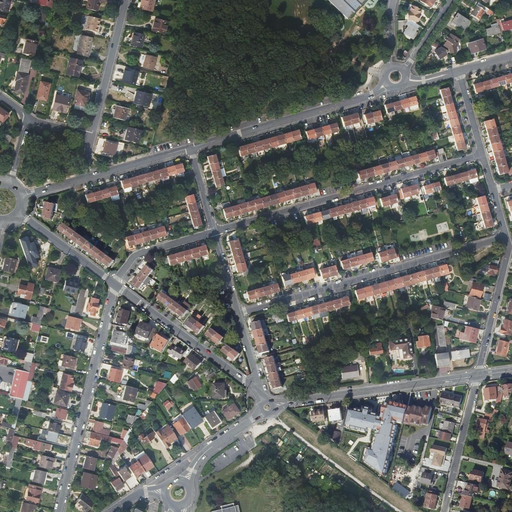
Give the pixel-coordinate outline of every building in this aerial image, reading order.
[(0,0),(0,11),(7,13),(10,1),(4,0),(0,0)] [(39,0),(38,5),(52,8),(54,1),(51,0),(50,4),(47,3),(47,0),(39,0)] [(107,0),(88,0),(86,8),(95,10),(97,10),(99,10),(100,5),(99,5),(100,1),(107,2),(107,0)] [(155,0),(142,0),(140,8),(144,9),(152,11),(155,0)] [(324,0),(325,0),(345,20),(363,0),(324,0)] [(478,19),(486,7),(478,2),(471,14),(478,19)] [(407,14),(408,20),(411,20),(415,23),(421,14),(419,13),(421,8),(417,7),(412,5),(410,10),(409,14),(407,14)] [(468,21),(457,14),(451,23),(462,31),(468,21)] [(100,18),(89,15),(86,29),(97,31),(98,27),(98,26),(98,23),(99,23),(100,18)] [(152,30),(164,33),(167,21),(155,18),(152,30)] [(497,20),(497,22),(498,26),(492,27),(486,29),(488,35),(500,32),(500,31),(503,30),(501,23),(501,21),(500,19),(497,20)] [(503,30),(511,27),(511,19),(511,20),(501,23),(503,30)] [(415,31),(419,25),(415,23),(411,20),(408,20),(406,20),(406,24),(408,25),(404,32),(404,33),(403,35),(409,39),(411,37),(414,39),(415,36),(414,35),(416,32),(415,31)] [(144,35),(134,32),(133,38),(131,44),(142,47),(144,35)] [(457,43),(459,39),(451,34),(448,38),(446,41),(447,41),(448,42),(446,46),(449,49),(450,54),(457,52),(455,47),(458,46),(457,43)] [(78,54),(88,56),(90,47),(92,47),(94,38),(83,36),(78,54)] [(23,53),(34,56),(37,42),(25,39),(24,44),(25,44),(23,53)] [(482,39),(469,43),(472,52),(485,48),(482,39)] [(445,57),(448,55),(446,51),(439,46),(434,51),(440,58),(443,55),(445,57)] [(143,66),(154,69),(156,60),(146,57),(143,66)] [(67,74),(77,76),(78,71),(80,71),(82,61),(71,58),(67,74)] [(31,65),(22,62),(19,74),(18,74),(16,81),(18,82),(18,84),(17,84),(15,92),(24,94),(29,76),(28,76),(31,65)] [(122,80),(134,84),(137,72),(125,69),(122,80)] [(500,84),(507,82),(505,74),(498,76),(500,84)] [(493,86),(500,84),(498,76),(491,78),(493,86)] [(485,89),(493,86),(491,78),(483,80),(485,89)] [(478,91),(485,89),(483,80),(476,83),(478,91)] [(41,83),(38,94),(38,97),(43,99),(43,101),(46,101),(51,85),(41,83)] [(442,88),(444,96),(452,94),(450,86),(442,88)] [(74,108),(84,110),(85,107),(85,106),(89,93),(77,91),(74,104),(75,104),(74,108)] [(152,94),(138,91),(136,97),(135,102),(150,105),(152,94)] [(417,94),(410,97),(412,104),(413,108),(420,106),(417,94)] [(444,96),(446,103),(454,101),(452,94),(444,96)] [(53,110),(55,110),(57,109),(66,111),(69,98),(56,95),(53,110)] [(404,106),(412,104),(410,97),(402,99),(404,106)] [(397,108),(404,106),(402,99),(395,101),(397,108)] [(389,110),(397,108),(395,101),(387,103),(389,110)] [(446,103),(448,111),(456,108),(454,101),(446,103)] [(113,117),(124,120),(128,108),(116,105),(113,117)] [(448,111),(451,118),(459,116),(456,108),(448,111)] [(382,109),(374,111),(377,120),(384,118),(382,109)] [(359,111),(352,113),(354,122),(362,120),(359,111)] [(369,122),(377,120),(374,111),(367,113),(369,122)] [(346,124),(354,122),(352,113),(344,115),(346,124)] [(451,118),(453,126),(461,124),(459,116),(451,118)] [(486,119),(488,127),(497,124),(495,117),(486,119)] [(339,121),(331,123),(333,131),(341,128),(339,121)] [(331,123),(324,125),(326,133),(333,131),(331,123)] [(453,126),(455,133),(463,131),(461,124),(453,126)] [(499,133),(497,124),(488,127),(491,135),(499,133)] [(320,138),(327,136),(326,133),(324,125),(317,127),(319,135),(320,138)] [(301,127),(294,130),(296,138),(304,136),(301,127)] [(311,137),(319,135),(317,127),(309,129),(311,137)] [(126,139),(139,142),(141,131),(128,128),(126,139)] [(289,140),(296,138),(294,130),(286,132),(289,140)] [(455,133),(457,141),(465,139),(463,131),(455,133)] [(5,132),(1,138),(8,144),(10,136),(5,132)] [(281,143),(289,140),(286,132),(279,134),(281,143)] [(502,140),(499,133),(491,135),(493,142),(502,140)] [(274,145),(281,143),(279,134),(271,136),(274,145)] [(266,147),(274,145),(271,136),(263,138),(266,147)] [(258,149),(266,147),(263,138),(256,140),(258,149)] [(467,146),(465,139),(457,141),(459,149),(467,146)] [(250,152),(258,149),(256,140),(248,142),(250,152)] [(504,148),(502,140),(493,142),(495,150),(504,148)] [(105,141),(104,147),(106,148),(104,154),(114,156),(117,144),(105,141)] [(243,154),(250,152),(248,142),(240,145),(243,154)] [(428,150),(430,158),(438,156),(437,154),(441,153),(439,147),(428,150)] [(506,155),(504,148),(495,150),(497,157),(506,155)] [(422,160),(430,158),(428,150),(420,152),(422,160)] [(210,154),(212,162),(220,160),(218,152),(210,154)] [(415,162),(422,160),(420,152),(413,155),(415,162)] [(407,164),(415,162),(413,155),(405,157),(407,164)] [(508,163),(506,155),(497,157),(499,165),(508,163)] [(392,169),(390,161),(389,156),(381,158),(382,163),(385,171),(392,169)] [(400,167),(407,164),(405,157),(398,159),(400,167)] [(392,169),(400,167),(398,159),(390,161),(392,169)] [(223,167),(220,160),(212,162),(214,170),(223,167)] [(183,162),(175,164),(178,172),(179,176),(186,174),(185,170),(183,162)] [(377,173),(385,171),(382,163),(375,165),(377,173)] [(509,166),(508,163),(499,165),(501,173),(510,170),(509,166)] [(170,174),(178,172),(175,164),(168,167),(170,174)] [(369,175),(377,173),(375,165),(367,168),(369,175)] [(223,167),(214,170),(217,177),(225,175),(229,173),(227,166),(223,167)] [(162,176),(170,174),(168,167),(160,169),(162,176)] [(362,177),(369,175),(367,168),(356,170),(358,177),(361,176),(362,177)] [(477,168),(469,170),(471,178),(473,181),(480,179),(477,168)] [(155,179),(162,176),(160,169),(152,171),(155,179)] [(464,180),(471,178),(469,170),(462,172),(464,180)] [(147,181),(155,179),(152,171),(145,173),(147,181)] [(456,182),(464,180),(462,172),(454,174),(456,182)] [(139,183),(147,181),(145,173),(137,175),(139,183)] [(449,184),(456,182),(454,174),(447,176),(449,184)] [(132,185),(139,183),(137,175),(129,177),(132,185)] [(227,183),(225,175),(217,177),(219,185),(227,183)] [(124,187),(132,185),(129,177),(122,180),(124,187)] [(441,180),(433,183),(435,190),(443,188),(441,180)] [(317,181),(309,183),(312,192),(319,190),(317,181)] [(304,194),(312,192),(309,183),(302,185),(304,194)] [(418,183),(411,185),(413,194),(421,192),(418,183)] [(428,192),(435,190),(433,183),(426,185),(428,192)] [(117,185),(109,187),(112,195),(119,193),(117,185)] [(297,196),(304,194),(302,185),(294,187),(297,196)] [(413,194),(411,185),(400,188),(401,192),(402,197),(413,194)] [(104,198),(112,195),(109,187),(101,189),(104,198)] [(289,199),(297,196),(294,187),(286,189),(289,199)] [(96,200),(104,198),(101,189),(94,192),(96,200)] [(281,201),(289,199),(286,189),(279,192),(281,201)] [(88,202),(96,200),(94,192),(86,194),(88,202)] [(195,192),(186,194),(184,195),(181,196),(182,199),(187,198),(188,202),(197,200),(195,192)] [(273,203),(281,201),(279,192),(271,194),(273,203)] [(401,192),(390,195),(392,202),(403,199),(402,197),(401,192)] [(478,196),(480,204),(488,201),(486,193),(478,196)] [(266,205),(273,203),(271,194),(263,196),(266,205)] [(375,195),(367,197),(370,205),(371,209),(378,207),(375,195)] [(385,205),(392,202),(390,195),(382,197),(385,205)] [(258,207),(266,205),(263,196),(256,198),(258,207)] [(362,207),(370,205),(367,197),(359,199),(362,207)] [(251,210),(258,207),(256,198),(248,200),(251,210)] [(354,209),(362,207),(359,199),(352,201),(354,209)] [(188,202),(191,210),(199,207),(197,200),(188,202)] [(233,205),(232,200),(226,202),(227,203),(224,203),(225,207),(228,216),(236,214),(233,205)] [(243,212),(251,210),(248,200),(241,203),(243,212)] [(48,201),(46,209),(55,211),(56,211),(58,203),(56,203),(48,201)] [(347,211),(354,209),(352,201),(344,204),(347,211)] [(476,205),(479,213),(483,211),(491,209),(488,201),(480,204),(476,205)] [(236,214),(243,212),(241,203),(233,205),(236,214)] [(339,214),(347,211),(344,204),(337,206),(339,214)] [(331,216),(339,214),(337,206),(329,208),(331,216)] [(191,210),(193,217),(201,215),(199,207),(191,210)] [(324,218),(331,216),(329,208),(321,210),(324,218)] [(53,218),(55,211),(46,209),(45,217),(53,218)] [(483,211),(485,219),(493,217),(491,209),(483,211)] [(316,220),(324,218),(321,210),(314,212),(316,220)] [(309,222),(316,220),(314,212),(307,215),(309,222)] [(203,222),(201,215),(193,217),(195,224),(203,222)] [(485,219),(479,221),(481,228),(495,224),(493,217),(485,219)] [(60,228),(67,233),(71,227),(65,222),(60,228)] [(165,224),(158,227),(160,235),(168,233),(165,224)] [(67,233),(73,238),(77,231),(71,227),(67,233)] [(153,237),(160,235),(158,227),(150,229),(153,237)] [(145,240),(153,237),(150,229),(142,231),(145,240)] [(73,238),(79,243),(84,236),(77,231),(73,238)] [(137,242),(145,240),(142,231),(134,233),(137,242)] [(27,239),(32,237),(30,233),(22,237),(22,238),(20,238),(22,242),(27,239)] [(129,244),(137,242),(134,233),(127,235),(129,244)] [(79,243),(85,247),(90,241),(84,236),(79,243)] [(312,246),(323,242),(321,236),(310,239),(311,241),(312,246)] [(231,240),(233,247),(243,244),(240,237),(231,240)] [(85,247),(91,252),(96,245),(90,241),(85,247)] [(206,243),(199,246),(201,255),(209,252),(206,243)] [(245,252),(243,244),(233,247),(236,255),(245,252)] [(91,252),(98,257),(103,250),(96,245),(91,252)] [(194,257),(201,255),(199,246),(191,248),(194,257)] [(396,247),(388,249),(390,258),(398,255),(396,247)] [(186,259),(194,257),(191,248),(183,250),(186,259)] [(383,260),(390,258),(388,249),(380,251),(383,260)] [(98,257),(104,262),(109,255),(103,250),(98,257)] [(178,262),(186,259),(183,250),(175,252),(178,262)] [(362,250),(357,251),(360,263),(368,260),(366,253),(365,250),(362,251),(362,250)] [(373,250),(366,253),(368,260),(375,258),(373,250)] [(353,265),(360,263),(357,251),(350,253),(351,257),(353,265)] [(170,264),(178,262),(175,252),(167,255),(170,264)] [(247,259),(245,252),(236,255),(238,262),(247,259)] [(116,260),(109,255),(104,262),(111,267),(116,260)] [(16,260),(6,257),(2,270),(13,272),(16,260)] [(345,267),(353,265),(351,257),(343,259),(345,267)] [(498,259),(494,258),(479,268),(487,270),(487,273),(493,275),(494,272),(495,273),(498,259)] [(249,268),(247,259),(238,262),(240,270),(249,268)] [(445,263),(441,265),(443,273),(451,271),(450,270),(453,269),(454,268),(453,265),(451,264),(449,264),(448,262),(445,263)] [(337,263),(329,265),(332,274),(340,272),(337,263)] [(148,264),(143,270),(150,276),(155,269),(148,264)] [(324,277),(332,274),(329,265),(322,268),(324,277)] [(436,276),(443,273),(441,265),(433,267),(436,276)] [(314,266),(307,268),(309,277),(317,275),(314,266)] [(428,278),(436,276),(433,267),(426,269),(428,278)] [(60,271),(48,268),(45,279),(57,282),(60,271)] [(302,279),(309,277),(307,268),(299,270),(302,279)] [(421,280),(428,278),(426,269),(418,271),(421,280)] [(150,276),(143,270),(138,277),(145,282),(148,284),(153,277),(150,276)] [(295,281),(302,279),(299,270),(292,272),(295,281)] [(413,282),(421,280),(418,271),(410,273),(413,282)] [(33,277),(34,279),(42,281),(42,274),(38,272),(33,277)] [(287,283),(295,281),(292,272),(284,274),(287,283)] [(405,284),(413,282),(410,273),(403,276),(405,284)] [(398,286),(405,284),(403,276),(396,278),(398,286)] [(140,289),(145,282),(138,277),(134,283),(140,289)] [(390,288),(398,286),(396,278),(388,280),(390,288)] [(279,280),(272,283),(274,291),(282,288),(279,280)] [(383,291),(390,288),(388,280),(380,282),(383,291)] [(78,283),(73,281),(73,283),(65,281),(63,290),(75,293),(78,283)] [(472,281),(468,295),(468,296),(479,298),(483,283),(474,281),(472,281)] [(375,293),(383,291),(380,282),(373,284),(375,293)] [(19,285),(17,295),(20,296),(20,297),(30,300),(33,285),(28,283),(27,287),(19,285)] [(267,293),(274,291),(272,283),(264,285),(267,293)] [(368,295),(375,293),(373,284),(365,286),(368,295)] [(259,295),(267,293),(264,285),(257,287),(259,295)] [(360,297),(368,295),(365,286),(358,289),(360,297)] [(251,297),(259,295),(257,287),(249,289),(251,297)] [(85,290),(80,289),(76,306),(74,314),(81,316),(86,298),(84,297),(85,290)] [(159,299),(165,303),(170,297),(163,292),(159,299)] [(350,295),(342,297),(344,305),(352,303),(350,295)] [(477,310),(480,298),(479,298),(468,296),(466,307),(477,310)] [(165,303),(171,308),(176,302),(170,297),(165,303)] [(337,307),(344,305),(342,297),(334,299),(337,307)] [(176,302),(171,308),(178,313),(182,306),(184,304),(178,299),(176,302)] [(329,309),(337,307),(334,299),(327,301),(329,309)] [(322,312),(329,309),(327,301),(319,304),(322,312)] [(27,306),(12,302),(11,306),(13,307),(11,315),(24,318),(27,306)] [(184,317),(189,311),(188,311),(191,307),(185,302),(184,304),(182,306),(178,313),(184,317)] [(99,305),(89,303),(87,311),(87,314),(95,316),(96,310),(97,310),(99,305)] [(314,314),(322,312),(319,304),(312,306),(314,314)] [(434,305),(430,317),(431,317),(441,319),(444,308),(434,305)] [(307,316),(314,314),(312,306),(304,308),(307,316)] [(299,318),(307,316),(304,308),(297,310),(299,318)] [(120,309),(116,325),(123,326),(124,323),(128,324),(131,311),(120,309)] [(291,320),(299,318),(297,310),(289,312),(291,320)] [(42,319),(36,317),(32,316),(31,323),(40,325),(41,323),(42,319)] [(81,319),(69,316),(66,328),(78,331),(81,319)] [(188,324),(194,329),(200,321),(194,316),(188,324)] [(511,324),(511,320),(505,319),(502,332),(510,334),(511,324)] [(255,322),(257,329),(266,327),(264,320),(255,322)] [(206,325),(200,321),(194,329),(200,333),(206,325)] [(37,333),(38,333),(40,325),(31,323),(26,322),(24,328),(34,331),(35,327),(38,328),(37,333)] [(153,327),(142,322),(137,333),(148,338),(153,327)] [(441,346),(447,346),(445,335),(444,325),(438,325),(441,346)] [(467,340),(474,342),(478,328),(466,325),(462,339),(467,340)] [(268,335),(266,327),(257,329),(259,337),(268,335)] [(207,335),(213,339),(218,333),(212,328),(207,335)] [(127,338),(128,336),(128,333),(116,330),(113,342),(124,345),(125,341),(126,341),(127,338)] [(225,338),(218,333),(213,339),(220,344),(225,338)] [(84,352),(87,337),(77,334),(74,349),(84,352)] [(164,338),(158,335),(152,345),(163,352),(171,339),(165,336),(164,338)] [(270,343),(268,335),(259,337),(261,345),(270,343)] [(417,346),(429,345),(427,335),(417,336),(418,341),(416,341),(417,346)] [(14,353),(17,339),(5,336),(2,349),(14,353)] [(378,340),(376,337),(363,347),(363,350),(378,340)] [(410,337),(390,340),(391,349),(403,347),(404,357),(413,355),(410,337)] [(508,342),(500,340),(497,353),(504,355),(508,342)] [(273,351),(270,343),(261,345),(264,353),(273,351)] [(376,347),(369,349),(370,354),(382,352),(381,343),(376,344),(376,347)] [(224,351),(230,356),(235,349),(229,344),(224,351)] [(133,351),(134,347),(128,345),(126,351),(126,354),(132,356),(133,351)] [(186,352),(176,346),(175,348),(172,346),(168,352),(171,354),(172,354),(181,359),(186,352)] [(242,354),(235,349),(230,356),(237,361),(242,354)] [(468,349),(451,351),(452,359),(469,356),(468,349)] [(31,362),(33,353),(26,352),(24,360),(31,362)] [(447,352),(436,353),(435,354),(436,366),(437,365),(449,364),(447,352)] [(361,362),(365,361),(364,355),(361,355),(360,353),(357,353),(358,359),(361,359),(361,362)] [(8,360),(8,357),(1,355),(0,354),(0,363),(6,365),(7,362),(10,363),(11,361),(8,360)] [(191,354),(186,361),(196,369),(202,363),(201,362),(202,361),(200,359),(199,360),(191,354)] [(77,358),(64,355),(63,361),(59,360),(58,366),(59,366),(58,369),(64,371),(65,367),(74,369),(77,358)] [(268,358),(271,366),(279,363),(276,356),(268,358)] [(124,362),(122,368),(132,371),(135,360),(124,357),(123,362),(124,362)] [(25,363),(23,371),(29,372),(30,368),(31,362),(26,361),(16,358),(16,361),(25,363)] [(271,366),(273,373),(281,371),(279,363),(271,366)] [(343,378),(360,375),(358,365),(342,367),(343,378)] [(21,370),(6,367),(5,371),(15,376),(18,374),(19,372),(21,370)] [(11,386),(9,396),(17,397),(22,399),(27,381),(29,373),(29,372),(23,371),(21,370),(19,372),(18,374),(15,376),(12,387),(11,386)] [(121,374),(109,371),(107,381),(118,384),(119,380),(120,380),(121,374)] [(273,373),(275,381),(283,378),(281,371),(273,373)] [(206,378),(209,381),(217,376),(215,372),(206,378)] [(74,376),(63,373),(60,389),(72,392),(74,384),(72,384),(73,380),(74,376)] [(192,388),(194,391),(202,386),(195,376),(187,382),(191,389),(192,388)] [(285,386),(283,378),(275,381),(277,388),(285,386)] [(26,400),(27,400),(32,382),(27,381),(22,399),(24,399),(26,400)] [(148,389),(147,391),(151,392),(156,393),(158,394),(163,388),(166,385),(156,382),(154,390),(148,389)] [(225,397),(225,384),(214,384),(214,397),(225,397)] [(133,403),(137,389),(126,386),(122,400),(133,403)] [(492,396),(497,396),(497,392),(497,388),(497,387),(485,389),(487,401),(493,400),(492,396)] [(69,394),(57,391),(54,403),(66,406),(69,394)] [(463,397),(440,392),(438,402),(460,407),(463,397)] [(174,404),(170,399),(164,405),(168,409),(174,404)] [(397,421),(405,423),(409,406),(391,402),(384,403),(381,416),(370,414),(371,409),(365,408),(365,413),(351,410),(348,425),(368,429),(369,428),(379,431),(375,450),(369,449),(366,462),(385,475),(397,421)] [(115,406),(103,403),(99,417),(111,420),(115,406)] [(239,412),(234,404),(222,411),(228,420),(239,412)] [(414,407),(409,406),(408,407),(405,423),(403,429),(405,429),(406,423),(411,424),(411,423),(422,426),(422,423),(428,425),(432,408),(426,407),(426,409),(414,406),(414,407)] [(65,419),(67,410),(58,407),(56,412),(53,411),(52,416),(65,419)] [(193,408),(182,415),(184,418),(191,428),(202,421),(193,408)] [(315,423),(325,421),(324,410),(313,412),(314,418),(315,423)] [(342,410),(331,412),(333,422),(344,421),(342,410)] [(213,411),(204,417),(212,429),(221,422),(213,411)] [(135,416),(128,415),(126,422),(133,423),(135,416)] [(172,422),(173,425),(184,418),(182,415),(172,422)] [(9,424),(8,428),(9,428),(15,430),(16,423),(18,418),(11,416),(9,424)] [(486,436),(486,432),(488,421),(490,421),(493,422),(494,418),(493,418),(486,416),(485,416),(484,420),(479,419),(476,430),(481,431),(480,435),(486,436)] [(180,435),(191,428),(184,418),(173,425),(180,435)] [(102,429),(103,423),(99,422),(95,421),(92,432),(108,436),(109,431),(102,429)] [(455,423),(445,421),(442,432),(441,432),(439,440),(450,442),(452,434),(453,434),(455,423)] [(49,422),(47,431),(58,433),(60,425),(49,422)] [(168,425),(155,433),(164,445),(165,448),(170,445),(169,443),(177,438),(168,425)] [(7,437),(6,440),(12,441),(13,435),(15,430),(9,428),(7,437)] [(125,443),(131,432),(129,429),(123,440),(125,443)] [(56,442),(58,433),(47,431),(44,430),(43,434),(48,435),(46,440),(56,442)] [(110,440),(121,443),(123,440),(108,436),(92,432),(91,432),(88,444),(95,446),(95,448),(98,448),(100,437),(103,438),(103,439),(110,441),(110,440)] [(138,436),(144,444),(154,438),(151,433),(143,439),(140,435),(138,436)] [(16,449),(19,437),(13,435),(12,441),(11,445),(10,447),(15,448),(16,449)] [(44,443),(26,438),(25,444),(33,446),(32,448),(43,451),(43,448),(50,450),(52,445),(45,443),(44,443)] [(122,453),(128,446),(125,443),(123,440),(121,443),(118,449),(117,451),(120,455),(122,453)] [(442,467),(445,455),(447,456),(448,448),(433,445),(430,459),(435,460),(434,465),(442,467)] [(117,452),(109,449),(104,460),(111,462),(117,452)] [(114,466),(120,455),(117,451),(117,452),(111,462),(114,466)] [(136,458),(137,460),(145,455),(145,454),(143,451),(134,456),(136,458)] [(54,463),(55,458),(42,455),(39,467),(51,470),(53,462),(54,463)] [(145,455),(137,460),(145,472),(153,466),(145,455)] [(87,456),(83,468),(93,471),(97,458),(87,456)] [(132,465),(128,467),(135,478),(145,472),(137,460),(136,458),(132,461),(133,462),(131,463),(132,465)] [(122,484),(125,482),(124,480),(118,472),(114,466),(111,462),(109,466),(117,478),(110,483),(116,491),(124,486),(122,484)] [(437,476),(425,473),(425,472),(428,473),(429,469),(423,467),(419,481),(434,485),(435,481),(436,481),(437,476)] [(125,468),(118,472),(124,480),(130,476),(125,468)] [(46,472),(36,469),(33,482),(43,484),(46,472)] [(485,473),(473,470),(471,479),(482,482),(485,473)] [(511,479),(511,471),(503,470),(499,487),(510,489),(511,479)] [(82,480),(84,481),(82,487),(93,490),(97,475),(84,472),(82,480)] [(406,498),(411,491),(398,482),(393,488),(406,498)] [(481,490),(481,486),(469,483),(467,491),(465,491),(464,495),(465,495),(473,497),(475,498),(476,494),(479,494),(480,493),(484,494),(485,491),(481,490)] [(40,490),(41,487),(30,484),(26,499),(37,502),(39,494),(40,495),(42,491),(40,490)] [(438,496),(438,493),(437,493),(433,492),(430,491),(426,507),(436,509),(439,496),(438,496)] [(87,511),(94,504),(82,495),(76,502),(83,507),(82,509),(85,511),(87,511)] [(471,509),(473,497),(465,495),(462,507),(471,509)] [(35,509),(36,505),(18,501),(17,505),(23,506),(21,511),(32,511),(33,509),(35,509)] [(238,511),(237,505),(233,506),(233,504),(233,503),(220,506),(220,507),(221,507),(221,509),(211,511),(238,511)]
